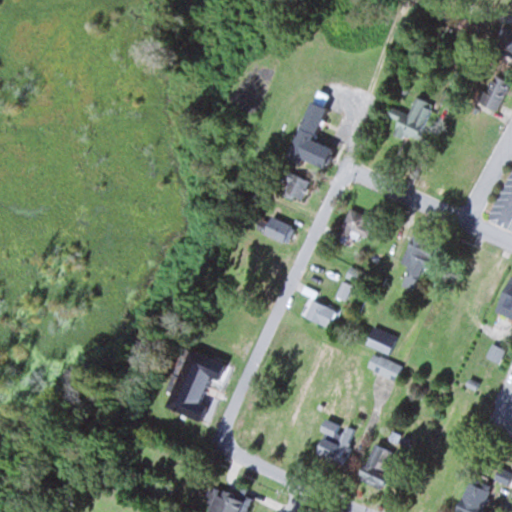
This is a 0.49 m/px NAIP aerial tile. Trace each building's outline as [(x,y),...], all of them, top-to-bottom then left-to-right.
[(511,58),(511,41),(493,42),(493,58),(511,58)] [(472,96),(491,111),(511,85),(492,70),(472,96)] [(284,158),(298,164),(300,159),(320,167),(327,147),(309,140),(323,105),(322,104),(326,95),(320,92),(317,99),(308,96),(284,158)] [(434,105),(418,96),(408,115),(389,106),(385,114),(399,122),(393,133),(413,144),(434,105)] [(308,179),(285,171),(278,191),(301,199),(308,179)] [(350,247),(356,236),(363,240),(373,220),(351,209),(335,240),(350,247)] [(260,228),(278,244),(290,231),(272,215),(260,228)] [(302,316),(327,329),(336,312),(310,299),(302,316)] [(208,378),(220,382),(227,363),(182,347),(161,407),(199,421),(205,404),(199,402),(208,378)] [(400,365),(373,353),(366,367),(394,379),(400,365)] [(358,433),(324,416),(317,430),(323,433),(313,451),(342,465),(358,433)] [(376,490),(399,459),(376,443),(354,474),(376,490)] [(504,483),(510,474),(500,467),(494,476),(504,483)] [(451,510),(453,511),(474,511),(491,488),(474,477),(451,510)] [(203,511),(243,511),(249,498),(243,496),(245,490),(238,487),(234,496),(214,488),(203,511)]
